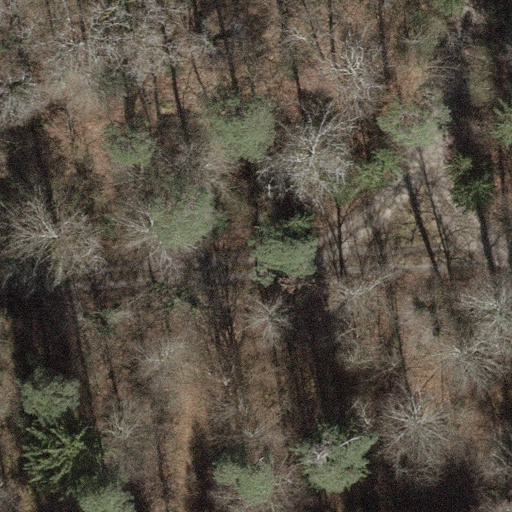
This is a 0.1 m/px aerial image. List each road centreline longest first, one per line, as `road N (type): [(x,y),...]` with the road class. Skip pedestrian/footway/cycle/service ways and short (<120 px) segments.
road 1 (track): [(0,273),(511,230)]
road 2 (track): [(471,0),(416,233)]
